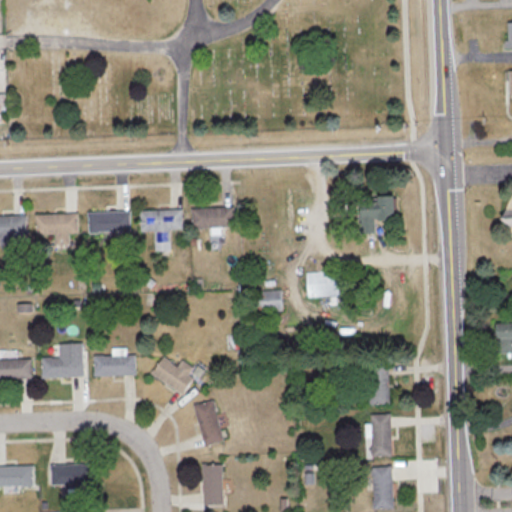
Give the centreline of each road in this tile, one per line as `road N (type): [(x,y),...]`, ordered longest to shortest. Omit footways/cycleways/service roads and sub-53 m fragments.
road 1 (tertiary): [(465,511),(443,0)]
road 2 (residential): [(454,148),(0,167)]
road 3 (residential): [(158,511),(143,444),(128,434),(97,423),(0,421)]
